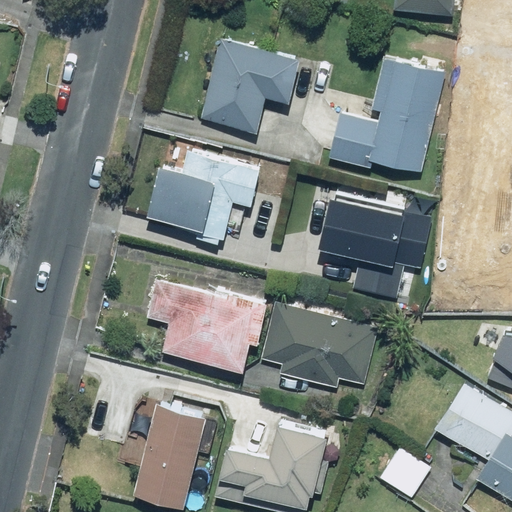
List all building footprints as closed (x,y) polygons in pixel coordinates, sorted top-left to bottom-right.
[(456,13),(457,0),(395,0),(394,8),(456,13)] [(263,47),(221,36),(201,115),(256,129),(265,95),(289,101),(299,62),(262,52),(263,47)] [(423,169),(443,67),(396,58),(393,74),(378,71),(369,118),(337,112),(328,157),(373,166),(374,160),(423,169)] [(155,162),(143,217),(221,234),(228,200),(248,204),(257,163),(186,147),(181,167),(155,162)] [(433,214),(326,195),(317,245),(360,252),(354,287),(412,298),(417,266),(424,267),(433,214)] [(162,349),(243,367),(249,341),(256,343),(265,302),(155,278),(146,316),(168,321),(162,349)] [(270,348),(268,360),(281,363),(279,373),(337,387),(339,378),(364,384),(378,325),(281,302),(279,313),(283,314),(274,349),(270,348)] [(503,326),(489,354),(495,357),(487,374),(511,385),(511,322),(509,329),(503,326)] [(511,511),(511,409),(464,377),(434,422),(486,457),(475,473),(511,498),(511,511)] [(203,414),(150,404),(132,496),(186,506),(203,414)] [(222,445),(214,493),(244,498),(243,503),(299,511),(303,511),(307,491),(312,492),(317,466),(320,466),(325,431),(273,423),(268,452),(222,445)] [(411,496),(430,466),(385,438),(366,469),(411,496)]
